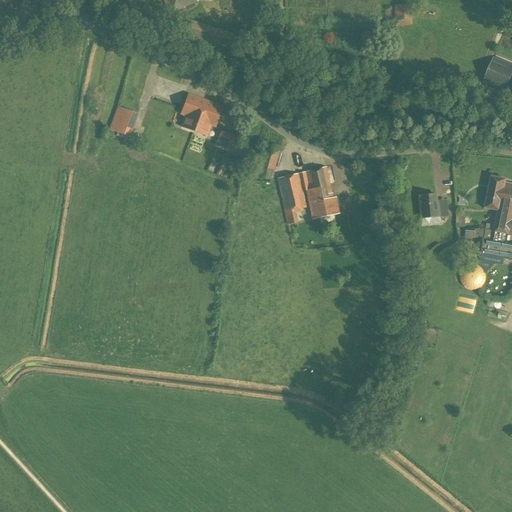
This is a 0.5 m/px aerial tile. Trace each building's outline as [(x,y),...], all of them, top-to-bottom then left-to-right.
[(118,0),(121,15),(196,38),(228,49),(233,34),(137,3),(134,0),(118,0)] [(165,0),(171,13),(198,2),(197,0),(165,0)] [(508,17),(505,3),(496,5),(499,19),(504,18),(508,17)] [(269,16),(279,16),(279,5),(269,6),(269,16)] [(406,20),(405,5),(401,5),(396,6),(397,20),(406,20)] [(511,64),(494,56),(482,83),(505,92),(506,89),(511,91),(511,64)] [(195,132),(206,102),(188,95),(181,114),(186,116),(182,127),(195,132)] [(206,102),(195,132),(206,136),(210,125),(215,127),(222,108),(206,102)] [(129,137),(138,114),(117,107),(109,129),(129,137)] [(511,124),(505,123),(503,132),(511,134),(511,124)] [(224,154),(231,135),(224,132),(216,151),(224,154)] [(272,182),(281,149),(260,143),(252,175),(272,182)] [(331,193),(325,167),(277,178),(287,224),(297,222),(295,211),(306,209),(302,193),(306,192),(312,219),(339,213),(335,197),(331,198),(330,193),(331,193)] [(511,183),(505,182),(506,180),(492,177),(485,208),(499,211),(495,230),(494,231),(485,229),(480,255),(511,260),(511,244),(506,244),(508,236),(511,236),(511,183)] [(436,207),(435,195),(419,196),(421,218),(439,216),(439,207),(436,207)] [(465,239),(476,239),(476,229),(465,229),(465,239)] [(465,268),(465,289),(487,289),(487,268),(465,268)]
